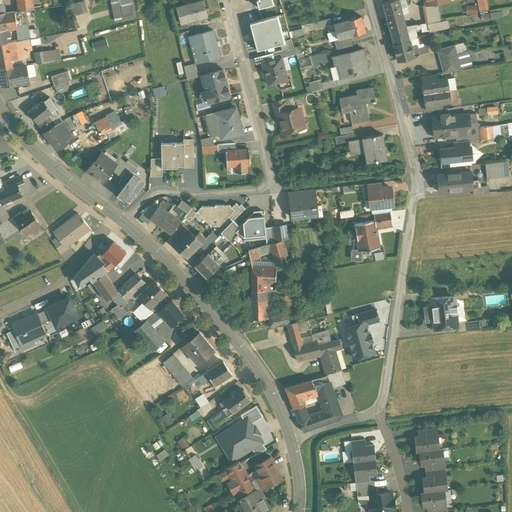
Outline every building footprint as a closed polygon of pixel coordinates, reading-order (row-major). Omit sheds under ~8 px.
[(32,0),(17,0),(19,7),(20,11),(33,9),(32,0)] [(112,0),(109,1),(114,23),(136,18),(132,0),(112,0)] [(203,0),(177,7),(181,24),(207,17),(203,0)] [(257,0),(256,0),(259,8),(273,4),(272,0),(257,0)] [(398,0),(393,0),(382,3),(385,11),(400,7),(398,0)] [(486,0),(477,0),(480,12),(488,10),(486,0)] [(69,5),(72,16),(87,12),(83,1),(69,5)] [(468,5),(468,14),(478,14),(478,6),(468,5)] [(400,7),(385,11),(387,18),(402,14),(400,8),(400,7)] [(437,7),(425,8),(426,15),(438,13),(437,7)] [(0,12),(0,30),(4,30),(16,28),(17,27),(16,18),(15,11),(13,12),(4,13),(4,12),(0,12)] [(438,13),(426,15),(427,24),(439,22),(438,13)] [(402,14),(387,18),(390,31),(406,27),(402,14)] [(277,16),(250,24),(258,51),(278,45),(278,43),(275,34),(282,32),(277,16)] [(26,17),(16,18),(17,27),(27,22),(26,17)] [(361,17),(346,21),(350,36),(365,32),(361,17)] [(330,19),(316,22),(318,29),(332,25),(330,19)] [(346,21),(333,24),(335,31),(338,40),(350,36),(346,21)] [(27,22),(17,27),(16,28),(18,41),(29,39),(30,39),(29,34),(27,22)] [(406,27),(390,31),(394,44),(409,40),(406,27)] [(213,30),(188,37),(195,63),(195,64),(220,57),(213,30)] [(335,31),(327,34),(330,42),(335,41),(338,40),(335,31)] [(282,32),(275,34),(278,43),(280,42),(287,41),(284,32),(282,32)] [(338,40),(335,41),(337,50),(353,46),(350,36),(338,40)] [(18,41),(8,43),(11,60),(19,59),(19,58),(28,56),(27,51),(31,50),(29,39),(18,41)] [(287,41),(280,42),(282,50),(285,50),(293,47),(291,39),(287,41)] [(409,40),(394,44),(396,51),(411,47),(409,40)] [(6,43),(0,43),(0,69),(12,67),(11,60),(8,43),(6,43)] [(454,45),(437,50),(443,73),(461,71),(454,45)] [(293,47),(285,50),(287,57),(295,55),(293,48),(294,48),(293,47)] [(411,47),(396,51),(398,60),(414,56),(411,47)] [(58,50),(35,53),(37,63),(59,60),(58,50)] [(282,50),(272,53),(274,60),(281,58),(281,59),(287,57),(285,50),(282,50)] [(361,50),(336,56),(341,79),(369,71),(366,60),(364,61),(361,50)] [(309,56),(299,59),(301,66),(311,64),(309,56)] [(274,60),(262,63),(269,86),(287,81),(281,59),(281,58),(274,60)] [(195,63),(184,66),(185,73),(197,70),(195,64),(195,63)] [(25,65),(14,67),(13,67),(12,67),(0,69),(0,75),(2,86),(15,83),(16,85),(29,83),(26,65),(25,65)] [(197,70),(185,73),(187,80),(199,77),(197,70)] [(223,70),(201,75),(208,102),(230,96),(223,70)] [(437,74),(422,76),(423,82),(438,80),(437,74)] [(423,82),(422,82),(424,94),(448,91),(446,79),(438,80),(423,82)] [(335,80),(321,84),(323,90),(336,86),(335,80)] [(65,83),(54,87),(57,93),(68,90),(65,83)] [(153,90),(155,99),(166,97),(163,87),(153,90)] [(357,95),(339,98),(342,113),(350,112),(352,123),(369,120),(366,103),(373,101),(373,102),(376,102),(373,87),(356,90),(357,95)] [(448,91),(424,94),(426,106),(441,104),(450,102),(448,91)] [(49,97),(44,101),(52,112),(57,108),(49,97)] [(288,99),(273,103),(276,115),(292,111),(288,99)] [(44,101),(43,100),(28,112),(37,124),(48,116),(52,112),(44,101)] [(441,104),(426,106),(427,112),(442,110),(441,104)] [(498,106),(487,108),(488,115),(499,113),(498,106)] [(234,108),(214,113),(220,134),(221,139),(243,134),(239,118),(237,119),(234,108)] [(292,111),(276,115),(276,116),(278,115),(283,134),(296,130),(296,128),(302,127),(303,123),(302,118),(299,117),(297,109),(292,111)] [(82,111),(76,113),(81,124),(87,121),(82,111)] [(214,113),(206,115),(211,136),(220,134),(214,113)] [(449,115),(442,115),(442,117),(432,118),(434,138),(466,135),(464,115),(449,117),(449,115)] [(48,116),(37,124),(43,132),(54,125),(48,116)] [(94,123),(98,131),(111,125),(106,117),(94,123)] [(71,137),(60,123),(55,126),(68,143),(73,139),(71,137)] [(55,126),(44,132),(58,151),(68,143),(55,126)] [(353,126),(340,129),(341,136),(354,133),(353,126)] [(341,136),(335,137),(337,145),(354,141),(356,141),(354,133),(341,136)] [(382,135),(362,139),(365,151),(367,150),(370,162),(376,161),(376,162),(387,160),(382,135)] [(193,139),(183,140),(183,143),(184,143),(185,166),(184,166),(184,168),(194,168),(193,139)] [(356,141),(354,141),(356,152),(365,151),(362,139),(356,141)] [(468,141),(453,142),(454,149),(469,147),(468,141)] [(183,143),(161,143),(161,159),(162,168),(177,168),(177,166),(184,166),(185,166),(184,143),(183,143)] [(235,144),(217,145),(218,153),(226,152),(225,151),(235,150),(235,144)] [(454,149),(442,150),(443,162),(471,159),(470,147),(454,149)] [(235,150),(225,151),(226,152),(227,166),(236,166),(236,173),(246,173),(246,165),(250,165),(250,161),(249,154),(249,150),(235,150)] [(96,162),(94,161),(86,171),(102,183),(112,170),(116,165),(113,162),(102,154),(96,162)] [(126,162),(118,156),(113,162),(116,165),(112,170),(117,174),(126,162)] [(161,159),(151,159),(150,177),(162,177),(162,168),(161,159)] [(126,162),(117,174),(122,178),(118,183),(121,185),(131,172),(133,174),(137,168),(128,160),(126,162)] [(501,162),(485,164),(486,178),(503,177),(501,162)] [(470,171),(438,175),(439,192),(472,189),(472,188),(470,171)] [(133,174),(131,172),(121,185),(115,193),(129,204),(145,183),(133,174)] [(20,177),(5,183),(5,184),(7,189),(16,185),(17,187),(23,184),(20,177)] [(381,183),(368,184),(368,191),(370,191),(382,189),(381,183)] [(4,190),(0,191),(0,200),(2,205),(21,197),(17,187),(16,185),(7,189),(4,190)] [(488,186),(478,187),(472,188),(472,189),(473,195),(489,193),(488,186)] [(382,189),(370,191),(372,208),(392,206),(390,188),(382,189)] [(314,189),(290,192),(291,199),(315,196),(314,189)] [(291,199),(290,199),(290,204),(291,204),(292,210),(291,210),(292,219),(313,216),(312,209),(316,209),(315,196),(291,199)] [(167,200),(164,198),(159,206),(164,210),(170,202),(167,200)] [(190,208),(181,201),(174,210),(183,217),(184,217),(190,208)] [(229,217),(233,221),(243,211),(236,203),(232,208),(235,211),(229,217)] [(2,205),(0,206),(0,223),(8,219),(2,205)] [(164,210),(159,206),(150,219),(159,225),(168,213),(164,210)] [(193,206),(184,217),(189,222),(195,217),(193,215),(196,212),(198,211),(193,206)] [(210,227),(215,227),(215,206),(201,206),(198,211),(196,212),(202,218),(210,227)] [(230,206),(215,206),(215,227),(219,227),(229,217),(235,211),(232,208),(230,206)] [(183,217),(174,210),(171,214),(180,221),(183,217)] [(245,241),(266,239),(265,228),(263,210),(254,212),(239,227),(240,228),(236,232),(245,241)] [(24,215),(22,212),(14,218),(26,235),(40,225),(30,211),(24,215)] [(202,218),(196,212),(193,215),(195,217),(199,221),(202,218)] [(390,212),(373,214),(375,221),(376,229),(393,226),(390,212)] [(171,214),(168,213),(159,225),(171,234),(172,233),(180,222),(181,221),(180,221),(171,214)] [(78,214),(54,233),(58,238),(65,247),(90,229),(78,214)] [(8,219),(0,223),(0,232),(1,236),(5,243),(16,237),(18,240),(26,235),(14,218),(8,219)] [(233,221),(220,234),(227,241),(236,232),(240,228),(239,227),(233,221)] [(375,221),(355,225),(359,252),(368,250),(369,252),(370,252),(370,250),(379,248),(376,229),(375,221)] [(187,229),(180,222),(172,233),(178,238),(187,229)] [(287,225),(272,227),(274,243),(289,239),(287,225)] [(274,243),(272,227),(265,228),(266,239),(266,245),(270,244),(274,243)] [(194,237),(187,229),(178,238),(174,241),(173,242),(173,243),(174,243),(187,256),(187,257),(188,257),(188,256),(199,245),(201,244),(194,237)] [(206,239),(199,232),(194,237),(201,244),(206,239)] [(201,244),(199,245),(204,250),(216,238),(212,233),(206,239),(201,244)] [(65,247),(58,238),(53,241),(61,254),(67,249),(65,247)] [(289,239),(282,241),(287,261),(294,259),(289,239)] [(126,253),(113,241),(103,254),(102,254),(115,265),(126,253)] [(282,241),(270,244),(271,251),(275,266),(287,261),(282,241)] [(266,245),(262,246),(264,251),(265,254),(271,251),(270,244),(266,245)] [(215,247),(208,254),(215,261),(222,253),(215,247)] [(256,248),(248,250),(250,261),(259,257),(258,252),(256,248)] [(103,254),(101,252),(97,257),(103,262),(101,264),(107,271),(115,265),(102,254),(103,254)] [(208,254),(207,253),(195,266),(206,277),(219,265),(215,261),(208,254)] [(93,282),(105,274),(107,271),(101,264),(103,262),(97,257),(94,255),(75,277),(78,285),(90,277),(93,282)] [(276,269),(252,268),(252,290),(268,290),(269,283),(275,283),(276,269)] [(105,274),(93,282),(106,300),(111,297),(118,292),(117,292),(105,274)] [(136,274),(119,290),(128,299),(132,295),(135,299),(137,296),(134,293),(144,285),(145,283),(136,274)] [(155,282),(139,297),(150,309),(163,296),(165,294),(155,282)] [(467,289),(453,291),(454,296),(455,296),(455,300),(468,299),(467,289)] [(128,299),(119,290),(117,292),(118,292),(111,297),(119,305),(122,307),(129,301),(128,299)] [(268,290),(252,290),(253,320),(270,319),(268,297),(268,290)] [(296,294),(284,296),(284,302),(285,309),(298,308),(296,294)] [(163,296),(150,309),(154,313),(168,302),(163,296)] [(454,296),(431,299),(431,307),(433,321),(434,329),(457,327),(458,326),(457,323),(455,300),(455,296),(454,296)] [(56,327),(77,317),(68,299),(48,308),(48,309),(53,319),(56,327)] [(134,305),(129,301),(122,307),(119,305),(113,310),(120,318),(134,305)] [(184,316),(171,301),(158,312),(171,327),(184,316)] [(142,322),(154,313),(150,309),(144,302),(133,312),(142,322)] [(298,308),(285,309),(285,313),(277,314),(279,326),(287,324),(295,323),(299,322),(298,315),(298,308)] [(53,319),(48,309),(37,314),(42,324),(53,319)] [(375,310),(359,314),(361,323),(365,322),(366,325),(378,321),(375,310)] [(27,317),(11,325),(18,340),(21,346),(46,334),(42,324),(37,314),(37,313),(27,317)] [(328,317),(315,319),(317,327),(319,341),(332,339),(328,317)] [(96,334),(109,326),(104,319),(92,327),(96,334)] [(299,322),(295,323),(297,328),(307,327),(307,325),(311,324),(310,320),(299,322)] [(481,321),(457,323),(458,326),(457,327),(458,332),(482,330),(482,326),(481,321)] [(157,334),(146,322),(135,331),(146,343),(157,334)] [(361,323),(345,328),(354,359),(374,353),(366,325),(365,322),(361,323)] [(295,323),(287,324),(290,334),(298,332),(297,328),(295,323)] [(14,330),(7,333),(11,343),(18,340),(14,330)] [(298,332),(290,334),(294,347),(299,346),(297,339),(298,332)] [(214,351),(199,333),(183,346),(198,364),(214,351)] [(164,343),(157,334),(146,343),(153,352),(164,343)] [(18,340),(11,343),(16,353),(23,349),(21,346),(18,340)] [(338,340),(319,346),(321,355),(320,355),(326,374),(327,374),(340,370),(334,350),(341,349),(338,340)] [(299,346),(294,347),(297,361),(320,355),(321,355),(319,346),(317,341),(299,346)] [(173,354),(163,362),(183,387),(185,385),(194,380),(173,354)] [(223,362),(213,368),(221,382),(232,375),(223,362)] [(213,368),(194,380),(202,393),(221,382),(213,368)] [(340,370),(327,374),(328,376),(332,388),(345,384),(340,370)] [(328,376),(312,380),(317,394),(324,411),(339,406),(332,388),(328,376)] [(194,380),(185,385),(194,399),(202,393),(194,380)] [(312,380),(284,388),(293,409),(294,409),(302,406),(303,406),(300,399),(317,394),(312,380)] [(241,389),(224,400),(228,406),(233,413),(250,402),(248,399),(249,398),(244,391),(243,391),(241,389)] [(201,406),(209,402),(204,393),(196,398),(201,406)] [(233,413),(228,406),(223,409),(228,416),(233,413)] [(255,406),(241,415),(243,419),(247,425),(251,423),(262,416),(255,406)] [(324,411),(323,411),(307,418),(302,406),(294,409),(303,432),(338,420),(342,415),(339,406),(324,411)] [(223,409),(212,417),(216,424),(228,416),(223,409)] [(247,425),(243,419),(215,436),(231,461),(252,448),(262,442),(262,441),(259,436),(260,435),(254,425),(253,426),(251,423),(247,425)] [(436,428),(419,430),(419,437),(437,435),(436,428)] [(419,437),(415,438),(417,452),(420,452),(420,451),(439,449),(437,435),(419,437)] [(182,448),(189,445),(185,437),(178,441),(182,448)] [(256,455),(266,450),(262,442),(252,448),(256,455)] [(366,445),(352,447),(352,451),(350,451),(351,459),(353,459),(353,462),(375,459),(374,445),(366,445)] [(439,449),(420,451),(420,452),(421,465),(426,465),(443,463),(442,448),(439,449)] [(197,454),(189,459),(196,471),(203,466),(197,454)] [(271,458),(256,465),(262,476),(256,480),(260,488),(281,477),(271,458)] [(375,459),(353,462),(354,465),(351,466),(352,474),(355,473),(355,477),(369,475),(377,474),(375,459)] [(240,461),(227,468),(238,488),(250,482),(241,463),(240,461)] [(443,463),(426,465),(426,471),(444,469),(443,463)] [(444,469),(426,471),(427,478),(445,476),(444,469)] [(427,478),(423,478),(424,492),(444,490),(444,491),(447,490),(445,476),(427,478)] [(260,488),(256,480),(250,482),(255,491),(258,489),(260,488)] [(370,481),(356,483),(357,497),(370,495),(370,494),(375,494),(373,481),(370,481)] [(250,482),(238,488),(243,497),(255,491),(250,482)] [(243,497),(240,498),(241,500),(244,499),(249,510),(247,511),(263,511),(268,510),(262,498),(260,499),(256,492),(258,491),(258,489),(255,491),(243,497)] [(444,490),(424,492),(421,492),(423,507),(427,506),(445,504),(444,491),(444,490)] [(375,494),(370,494),(370,495),(371,502),(368,503),(369,511),(372,510),(372,511),(392,511),(392,508),(394,508),(393,500),(392,500),(391,492),(375,494)]
